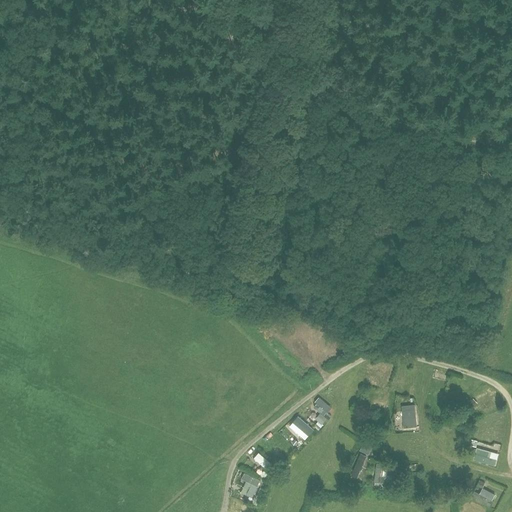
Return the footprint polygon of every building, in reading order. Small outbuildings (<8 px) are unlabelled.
[(383,365),(377,363),(373,375),(385,379),(390,364),(384,362),(383,365)] [(437,377),(431,376),(429,392),(442,393),(444,374),(437,373),(437,377)] [(459,375),(455,382),(460,386),(464,379),(459,375)] [(413,381),(392,378),(390,389),(411,392),(413,381)] [(374,406),(386,406),(387,391),(365,390),(364,399),(375,400),(374,406)] [(470,394),(483,409),(488,404),(474,390),(470,394)] [(398,401),(398,392),(390,392),(390,401),(398,401)] [(401,425),(414,424),(414,408),(400,409),(401,425)] [(346,427),(357,434),(363,424),(353,417),(346,427)] [(304,434),(310,427),(301,420),(295,426),(304,434)] [(440,420),(434,422),(436,433),(443,431),(440,420)] [(476,426),(479,432),(494,427),(492,421),(476,426)] [(274,435),(268,446),(264,454),(274,459),(277,452),(284,456),(291,444),(274,435)] [(492,460),(493,457),(487,456),(488,448),(474,446),(472,457),(492,460)] [(250,458),(267,468),(271,461),(255,451),(250,458)] [(359,451),(350,474),(356,476),(365,454),(359,451)] [(241,471),(238,478),(247,481),(242,493),(250,496),(258,477),(241,471)] [(434,488),(434,477),(419,477),(418,488),(434,488)] [(487,505),(490,499),(473,489),(470,495),(487,505)] [(233,498),(230,507),(246,511),(248,511),(251,504),(233,498)] [(470,511),(484,511),(486,509),(467,499),(463,507),(470,511)] [(406,511),(415,511),(415,501),(406,501),(406,511)] [(429,501),(428,511),(440,511),(441,502),(429,501)]
